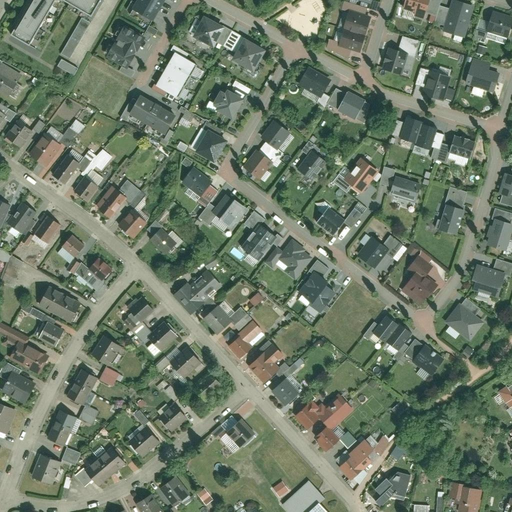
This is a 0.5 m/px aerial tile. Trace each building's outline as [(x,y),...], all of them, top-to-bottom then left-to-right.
[(34,0),(13,38),(31,49),(58,1),(92,20),(103,1),(100,0),(34,0)] [(136,0),(130,13),(151,24),(163,0),(136,0)] [(424,19),(429,0),(407,0),(404,14),(424,19)] [(452,0),(443,31),(462,36),(470,5),(452,0)] [(365,36),(370,19),(349,12),(344,29),(365,36)] [(487,33),(508,40),(511,26),(511,18),(494,12),(487,33)] [(192,36),(213,48),(225,27),(204,15),(192,36)] [(79,17),(62,55),(72,59),(89,22),(79,17)] [(147,40),(120,26),(104,56),(132,71),(147,40)] [(359,52),(365,36),(344,29),(338,45),(359,52)] [(232,59),(252,70),(263,50),(243,39),(232,59)] [(406,54),(389,49),(383,69),(400,74),(406,54)] [(175,52),(169,63),(192,76),(197,64),(175,52)] [(74,76),(78,68),(61,59),(57,66),(74,76)] [(169,63),(163,74),(186,87),(192,76),(169,63)] [(495,92),(500,74),(471,65),(466,83),(495,92)] [(0,70),(0,92),(8,98),(18,82),(0,70)] [(300,84),(320,95),(328,80),(307,70),(300,84)] [(445,100),(452,78),(431,71),(424,94),(445,100)] [(163,74),(157,85),(180,98),(186,87),(163,74)] [(215,110),(230,119),(242,99),(226,90),(224,94),(220,91),(212,104),(216,106),(215,110)] [(337,110),(354,120),(365,102),(348,92),(337,110)] [(140,97),(130,114),(147,124),(158,108),(140,97)] [(158,108),(147,124),(165,135),(175,118),(158,108)] [(182,117),(190,121),(194,114),(186,110),(182,117)] [(414,146),(430,150),(436,129),(419,124),(420,121),(406,117),(400,140),(414,144),(414,146)] [(29,128),(17,120),(4,139),(16,147),(29,128)] [(39,133),(44,123),(38,120),(33,130),(39,133)] [(287,132),(274,122),(261,138),(275,149),(287,132)] [(207,130),(195,150),(213,161),(225,141),(207,130)] [(59,145),(46,135),(31,155),(44,165),(59,145)] [(451,153),(470,160),(476,144),(457,137),(451,153)] [(272,163),(256,151),(244,167),(259,179),(272,163)] [(311,151),(296,170),(309,180),(323,161),(311,151)] [(78,164),(68,156),(53,176),(62,183),(78,164)] [(378,172),(360,158),(345,179),(362,192),(378,172)] [(391,187),(395,169),(383,167),(379,185),(391,187)] [(184,181),(202,196),(211,184),(193,169),(184,181)] [(511,175),(505,173),(498,194),(511,198),(511,175)] [(98,189),(87,178),(74,192),(85,203),(98,189)] [(417,204),(422,187),(396,180),(391,197),(417,204)] [(126,197),(114,188),(96,209),(108,219),(126,197)] [(225,223),(240,206),(226,195),(212,213),(225,223)] [(0,201),(0,227),(10,205),(0,201)] [(23,203),(9,223),(23,233),(37,213),(23,203)] [(438,230),(459,235),(465,212),(445,206),(438,230)] [(319,223),(334,236),(346,222),(331,209),(319,223)] [(146,222),(134,212),(121,227),(133,238),(146,222)] [(47,216),(34,233),(48,243),(61,226),(47,216)] [(505,249),(511,225),(496,220),(493,228),(491,227),(489,236),(491,237),(489,244),(505,249)] [(241,248),(257,260),(276,236),(259,224),(241,248)] [(179,244),(164,230),(153,241),(168,255),(179,244)] [(71,235),(62,247),(74,257),(84,245),(71,235)] [(373,237),(358,256),(374,268),(388,250),(373,237)] [(284,272),(296,280),(309,261),(300,254),(304,249),(293,241),(279,260),(288,267),(284,272)] [(0,260),(8,264),(1,281),(14,286),(24,260),(0,249),(0,260)] [(112,274),(109,271),(111,268),(98,257),(88,268),(82,263),(76,271),(98,290),(112,274)] [(404,288),(427,303),(437,289),(424,280),(432,267),(417,257),(408,270),(413,274),(404,288)] [(473,289),(498,295),(503,272),(479,266),(473,289)] [(174,294),(192,315),(202,307),(198,302),(222,284),(211,270),(187,289),(184,286),(174,294)] [(322,314),(338,294),(326,285),(327,283),(314,272),(299,291),(312,301),(309,304),(322,314)] [(41,304),(73,321),(82,305),(50,288),(41,304)] [(249,301),(255,306),(263,298),(258,292),(249,301)] [(154,310),(144,297),(129,309),(140,322),(154,310)] [(446,321),(470,339),(484,321),(460,303),(446,321)] [(217,308),(204,319),(217,334),(230,323),(217,308)] [(398,324),(385,316),(374,334),(387,342),(398,324)] [(39,337),(56,346),(64,330),(47,321),(39,337)] [(228,343),(241,358),(251,349),(247,345),(261,332),(252,322),(228,343)] [(177,336),(167,323),(151,337),(161,349),(177,336)] [(411,332),(398,324),(387,342),(400,350),(411,332)] [(9,358),(40,375),(49,358),(29,346),(31,343),(0,325),(0,332),(7,336),(2,344),(14,350),(9,358)] [(131,340),(139,347),(147,338),(138,331),(131,340)] [(120,345),(104,336),(94,354),(110,363),(120,345)] [(246,363),(264,383),(276,373),(269,365),(281,354),(273,344),(261,355),(259,351),(246,363)] [(446,361),(426,345),(414,360),(433,376),(446,361)] [(200,362),(188,348),(171,363),(183,377),(200,362)] [(162,358),(154,368),(160,372),(168,363),(162,358)] [(113,386),(119,373),(105,367),(99,380),(113,386)] [(84,369),(78,383),(91,390),(98,376),(84,369)] [(223,387),(210,372),(194,386),(207,401),(223,387)] [(0,391),(25,404),(34,387),(9,374),(0,391)] [(282,380),(271,390),(286,407),(297,397),(282,380)] [(511,381),(499,389),(511,413),(511,381)] [(78,383),(71,398),(84,404),(91,390),(78,383)] [(168,387),(164,392),(174,399),(178,395),(168,387)] [(351,408),(340,395),(318,413),(329,426),(351,408)] [(398,416),(408,405),(401,399),(392,410),(398,416)] [(0,431),(6,434),(16,410),(0,403),(0,431)] [(92,424),(98,410),(85,404),(79,418),(92,424)] [(187,419),(174,405),(160,418),(172,432),(187,419)] [(305,408),(295,416),(306,430),(316,422),(305,408)] [(139,410),(135,414),(142,425),(147,421),(139,410)] [(61,413),(56,426),(70,432),(76,419),(61,413)] [(256,434),(243,418),(226,433),(240,448),(256,434)] [(56,426),(50,440),(65,446),(70,432),(56,426)] [(159,444),(145,427),(129,441),(144,458),(159,444)] [(327,429),(314,438),(325,452),(338,443),(327,429)] [(338,439),(348,449),(357,440),(347,431),(338,439)] [(378,455),(364,440),(348,454),(350,457),(338,467),(350,480),(378,455)] [(76,465),(80,452),(66,447),(61,460),(76,465)] [(125,465),(113,449),(85,470),(96,485),(125,465)] [(60,463),(42,456),(33,478),(51,485),(60,463)] [(392,497),(404,501),(411,476),(396,472),(393,484),(387,478),(370,495),(381,507),(392,497)] [(187,496),(174,479),(161,488),(173,505),(187,496)] [(272,487),(278,497),(288,491),(283,481),(272,487)] [(325,499),(309,482),(283,505),(289,511),(326,511),(319,504),(325,499)] [(479,511),(484,491),(452,484),(449,497),(461,500),(459,511),(462,511),(479,511)] [(206,489),(198,493),(205,505),(212,501),(206,489)] [(159,511),(161,511),(152,496),(137,504),(141,511),(159,511)]
